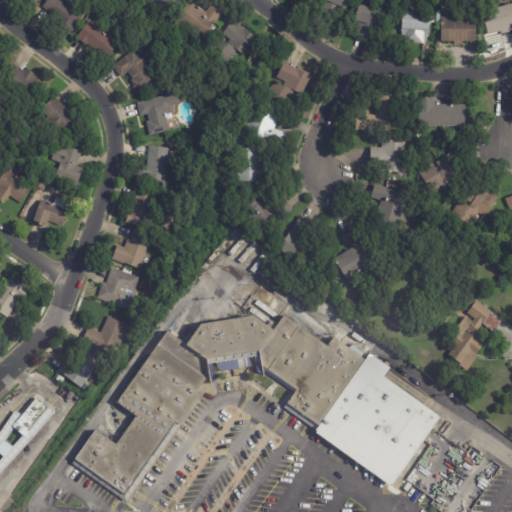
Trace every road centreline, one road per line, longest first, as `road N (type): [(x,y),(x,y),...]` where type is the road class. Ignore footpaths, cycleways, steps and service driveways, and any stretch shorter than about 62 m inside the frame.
road 1 (residential): [(0,16),(86,87),(108,116),(112,150),(55,321),(0,376)]
road 2 (residential): [(511,66),(496,73),(342,67),(251,0)]
road 3 (residential): [(342,67),(315,146),(328,182)]
